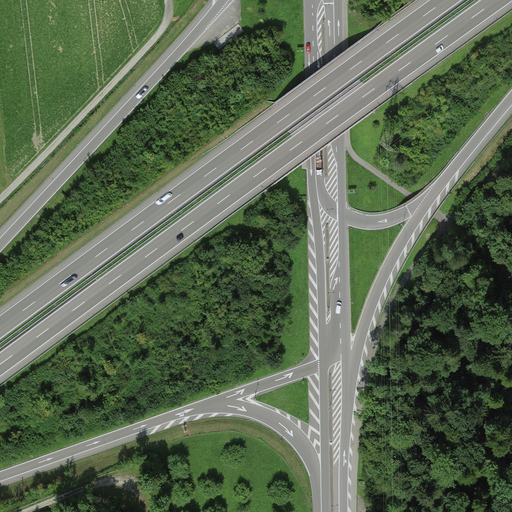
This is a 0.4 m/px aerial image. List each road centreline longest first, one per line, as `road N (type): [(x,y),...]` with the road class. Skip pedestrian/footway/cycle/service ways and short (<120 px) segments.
road 1 (motorway): [(0,365),(497,0)]
road 2 (motorway): [(446,0),(0,328)]
road 3 (motorway): [(222,0),(0,244)]
road 4 (track): [(167,0),(159,36),(0,198)]
road 5 (secondary): [(342,214),(338,0)]
road 6 (motorway): [(347,397),(385,275),(429,201)]
road 7 (motorway): [(179,414),(226,406),(271,418),(309,453),(322,499)]
road 8 (motorway): [(0,478),(179,414)]
road 9 (secondary): [(308,0),(313,189)]
road 10 (secondary): [(313,189),(324,364)]
road 11 (motorway): [(179,414),(324,364)]
road 12 (track): [(154,511),(112,479),(23,511)]
road 13 (secondary): [(324,364),(322,499)]
road 14 (motorway): [(429,201),(511,99)]
road 15 (secondary): [(345,342),(342,214)]
